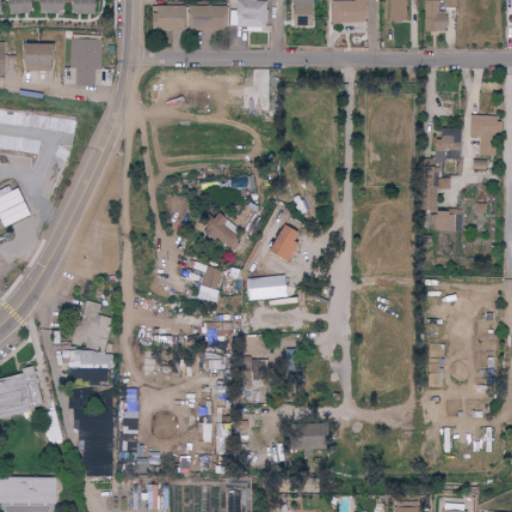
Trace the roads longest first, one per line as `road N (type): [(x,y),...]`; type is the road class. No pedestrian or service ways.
road 1 (residential): [(135,58),(511,58)]
road 2 (tertiary): [(25,296),(51,263),(112,132),(135,58),(133,0)]
